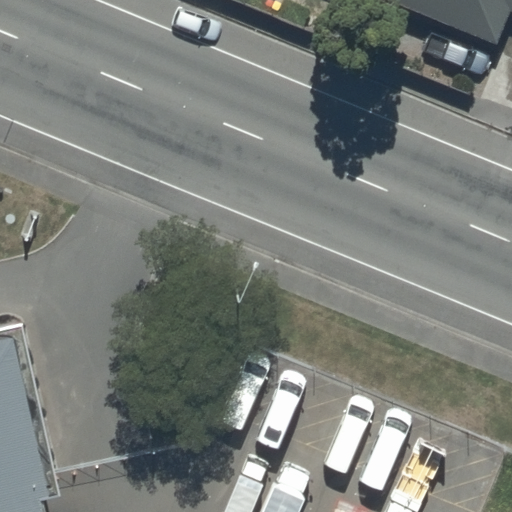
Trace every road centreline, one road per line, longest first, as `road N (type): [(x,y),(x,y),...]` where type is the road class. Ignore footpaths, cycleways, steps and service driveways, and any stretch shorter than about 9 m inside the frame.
road 1 (secondary): [(0,33),(511,242)]
road 2 (unknown): [(29,275),(79,511)]
